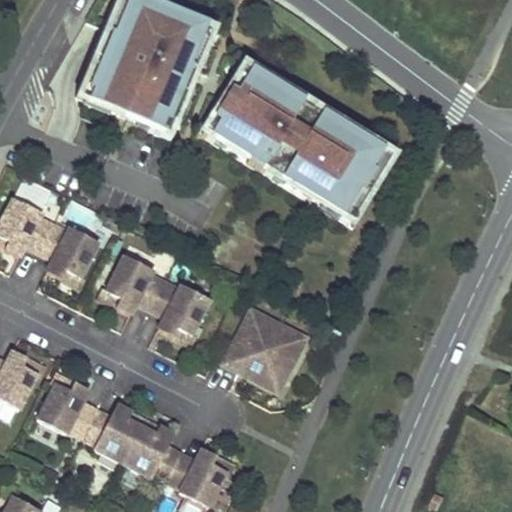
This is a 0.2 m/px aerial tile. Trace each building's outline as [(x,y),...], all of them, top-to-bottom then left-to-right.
[(197,75),(215,34),(192,24),(189,31),(178,26),(181,19),(153,7),(150,14),(139,9),(141,3),(135,0),(115,0),(101,33),(114,39),(104,63),(91,58),(74,99),(118,118),(125,100),(133,104),(126,121),(136,125),(139,119),(150,123),(146,134),(168,143),(178,120),(188,97),(175,92),(184,69),(197,75)] [(150,14),(153,7),(141,3),(139,9),(150,14)] [(189,31),(192,24),(181,19),(178,26),(189,31)] [(104,63),(114,39),(101,33),(91,58),(104,63)] [(226,140),(222,146),(248,162),(246,165),(270,180),(272,177),(276,171),(284,175),(280,181),(332,213),(336,207),(344,212),(340,218),(338,222),(348,227),(350,224),(354,227),(364,203),(385,168),(376,162),(384,149),(372,141),(370,145),(321,114),(317,121),(309,116),(313,110),(315,107),(292,93),(287,102),(249,79),(255,70),(242,62),(210,116),(212,118),(200,137),(213,145),(215,141),(219,135),(226,140)] [(188,97),(197,75),(184,69),(175,92),(188,97)] [(267,82),(269,79),(255,70),(249,79),(287,102),(292,93),(282,86),(280,90),(267,82)] [(126,121),(133,104),(125,100),(118,118),(126,121)] [(317,121),(321,114),(313,110),(309,116),(317,121)] [(146,134),(150,123),(139,119),(136,125),(134,129),(146,134)] [(226,140),(219,135),(215,141),(222,146),(226,140)] [(385,168),(394,155),(384,149),(376,162),(385,168)] [(280,181),(284,175),(276,171),(272,177),(280,181)] [(9,206),(0,222),(0,241),(1,242),(7,245),(2,253),(17,261),(23,249),(37,256),(50,230),(36,223),(37,221),(9,206)] [(340,218),(344,212),(336,207),(332,213),(340,218)] [(71,278),(78,282),(94,250),(66,236),(65,238),(50,230),(37,256),(51,263),(45,275),(59,283),(64,274),(71,278)] [(120,263),(104,295),(113,300),(118,302),(113,311),(128,319),(134,307),(148,314),(162,288),(147,280),(148,278),(120,263)] [(71,278),(64,274),(59,283),(77,292),(81,284),(78,282),(71,278)] [(180,334),(189,339),(206,308),(177,293),(176,295),(162,288),(148,314),(162,321),(156,333),(171,340),(175,332),(180,334)] [(113,311),(118,302),(113,300),(104,295),(100,293),(96,302),(113,311)] [(240,341),(253,316),(249,314),(236,339),(240,341)] [(282,374),(300,340),(253,316),(240,341),(236,339),(222,367),(237,375),(238,371),(248,377),(254,380),(252,383),(276,395),(286,376),(282,374)] [(180,334),(175,332),(171,340),(188,349),(193,341),(189,339),(180,334)] [(286,376),(303,342),(300,340),(282,374),(286,376)] [(0,404),(17,414),(34,379),(25,375),(20,372),(24,364),(10,356),(3,368),(0,365),(0,404)] [(248,377),(238,371),(237,375),(252,383),(254,380),(248,377)] [(60,393),(54,389),(35,423),(64,438),(67,435),(80,441),(94,414),(80,407),(86,396),(71,388),(67,396),(60,393)] [(121,467),(138,433),(130,429),(124,426),(128,417),(114,410),(107,422),(94,414),(80,441),(95,449),(92,453),(121,467)] [(147,438),(138,433),(121,467),(150,482),(152,478),(165,485),(179,459),(165,451),(172,440),(157,432),(152,441),(147,438)] [(207,511),(224,477),(216,473),(209,470),(214,462),(199,454),(193,466),(179,459),(165,485),(179,493),(178,496),(207,511)] [(25,511),(9,503),(4,511),(25,511)]
